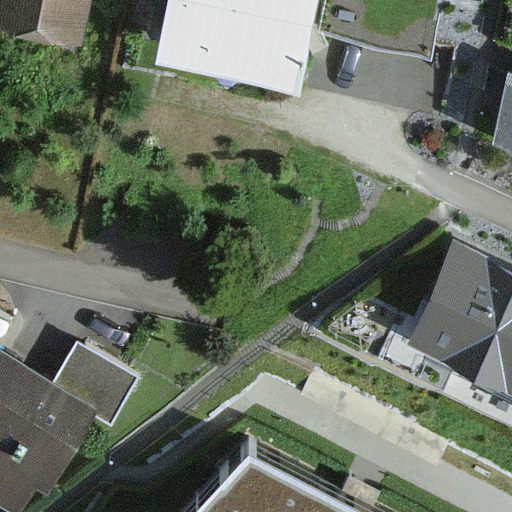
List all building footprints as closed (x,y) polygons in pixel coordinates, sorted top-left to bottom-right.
[(91,0),(0,0),(0,13),(86,30),(91,0)] [(313,0),(164,0),(158,35),(299,65),(313,0)] [(511,254),(449,226),(404,327),(511,375),(511,254)] [(79,369),(5,330),(0,339),(0,492),(33,510),(86,412),(116,429),(143,379),(89,350),(79,369)] [(442,511),(246,412),(152,511),(442,511)]
